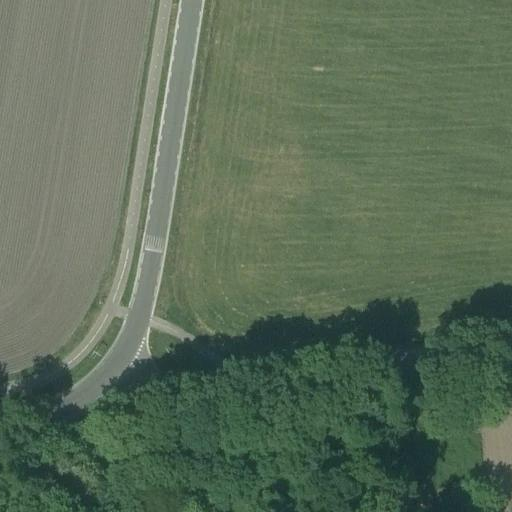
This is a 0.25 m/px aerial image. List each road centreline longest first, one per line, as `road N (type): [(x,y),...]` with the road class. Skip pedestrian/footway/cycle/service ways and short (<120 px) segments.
road 1 (tertiary): [(120,362),(158,396),(191,403),(511,350)]
road 2 (secondary): [(120,362),(150,261),(190,0)]
road 3 (secondary): [(0,427),(54,413),(120,362)]
